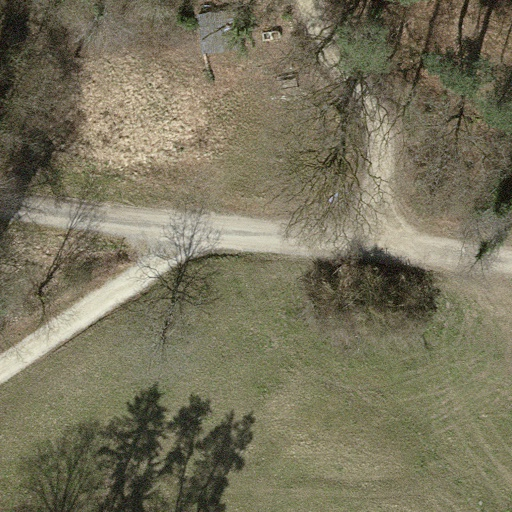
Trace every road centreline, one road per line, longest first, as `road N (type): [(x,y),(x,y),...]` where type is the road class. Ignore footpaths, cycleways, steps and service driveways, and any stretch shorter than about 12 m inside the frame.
road 1 (track): [(310,0),(372,112),(385,161),(379,243)]
road 2 (track): [(0,365),(195,233)]
road 3 (track): [(0,210),(195,233)]
road 4 (track): [(195,233),(379,243)]
road 5 (track): [(379,243),(511,265)]
